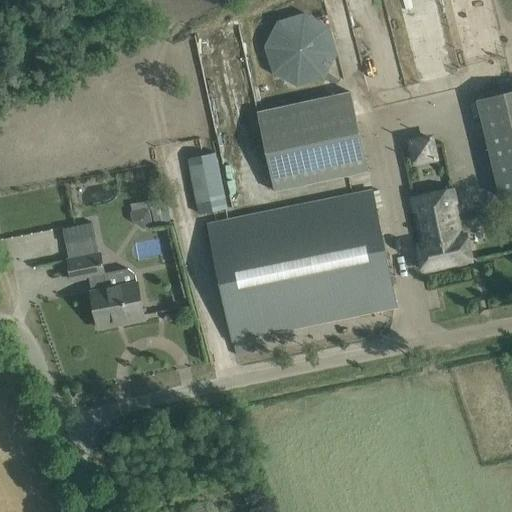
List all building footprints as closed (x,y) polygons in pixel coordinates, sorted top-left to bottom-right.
[(325,78),(339,53),(331,26),(305,12),(278,21),(265,46),(273,73),(298,86),(325,78)] [(352,91),(258,111),(275,190),(369,170),(352,91)] [(511,194),(511,92),(478,100),(502,197),(511,194)] [(434,133),(408,137),(411,163),(437,160),(434,133)] [(188,158),(200,213),(228,207),(217,152),(188,158)] [(132,200),(143,198),(141,187),(129,189),(132,200)] [(418,245),(423,270),(472,259),(467,234),(463,235),(453,188),(412,197),(422,244),(418,245)] [(397,306),(373,190),(208,224),(232,340),(397,306)] [(132,211),(131,212),(132,219),(142,226),(145,228),(153,226),(149,208),(148,208),(147,201),(131,204),(132,211)] [(152,209),(155,222),(172,218),(169,205),(152,209)] [(143,315),(139,295),(135,274),(128,268),(105,273),(101,253),(100,253),(94,222),(63,228),(69,259),(68,259),(72,279),(89,276),(92,292),(99,327),(117,324),(116,321),(143,315)]
